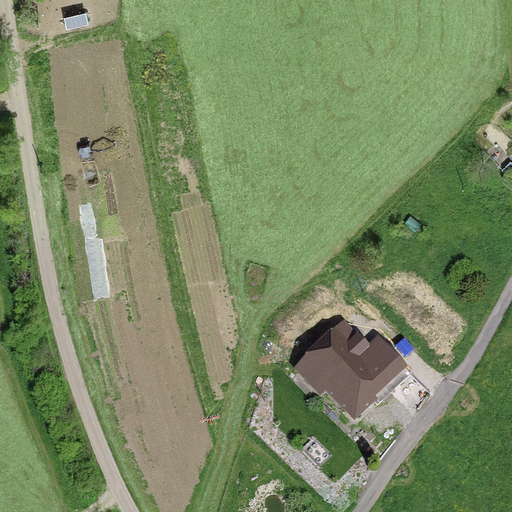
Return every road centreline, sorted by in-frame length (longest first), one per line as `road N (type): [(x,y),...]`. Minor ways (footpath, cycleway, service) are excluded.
road 1 (residential): [(3,0),(42,272),(85,418),(124,511)]
road 2 (track): [(113,490),(77,511),(0,460)]
